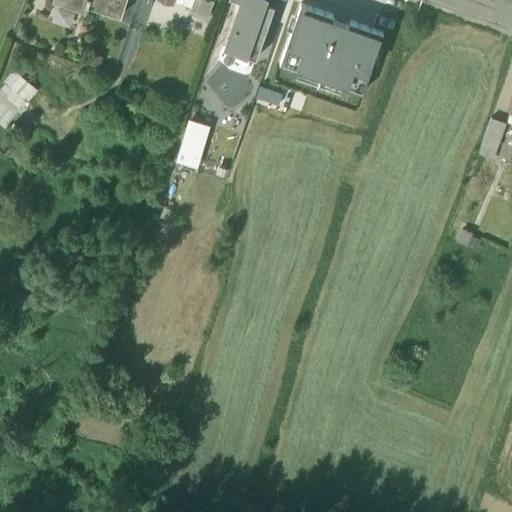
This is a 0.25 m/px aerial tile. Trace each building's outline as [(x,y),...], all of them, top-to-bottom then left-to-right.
[(51,0),(52,0),(85,12),(87,6),(120,17),(125,0),(51,0)] [(172,0),(173,0),(190,6),(187,15),(206,22),(213,1),(210,0),(172,0)] [(242,0),(241,4),(226,46),(242,52),(242,53),(255,58),(274,5),(262,1),(262,0),(242,0)] [(279,62),(363,92),(383,34),(299,5),(279,62)] [(0,120),(8,127),(38,88),(15,70),(0,89),(0,120)] [(177,160),(201,167),(212,124),(189,117),(177,160)] [(505,122),(491,117),(478,152),(493,158),(505,122)]
